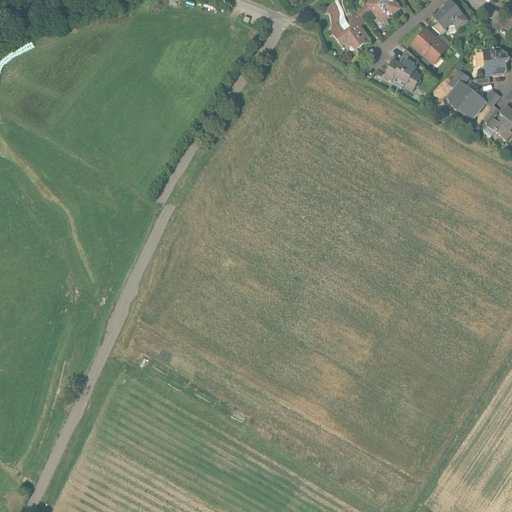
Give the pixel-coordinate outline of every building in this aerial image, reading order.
[(283,0),(294,15),(301,10),(306,16),(329,0),(283,0)] [(381,29),(401,13),(390,0),(376,0),(365,9),(369,14),(381,29)] [(469,24),(451,3),(433,18),(450,40),(469,24)] [(365,9),(354,17),(358,23),(369,14),(365,9)] [(347,58),(371,42),(358,23),(354,17),(330,34),(347,58)] [(450,50),(426,30),(410,48),(435,69),(450,50)] [(483,51),(486,80),(508,77),(506,64),(511,63),(511,62),(505,49),(483,51)] [(401,58),(398,64),(391,60),(382,78),(415,96),(425,79),(416,74),(419,68),(401,58)] [(445,86),(452,93),(446,100),(450,108),(465,119),(473,122),(483,110),(487,106),(482,102),(465,87),(469,82),(457,72),(445,86)] [(491,92),(482,102),(487,106),(483,110),(490,115),(485,121),(492,126),(501,114),(494,109),(501,101),(491,92)] [(510,147),(511,144),(511,113),(505,109),(501,114),(492,126),(488,131),(510,147)]
